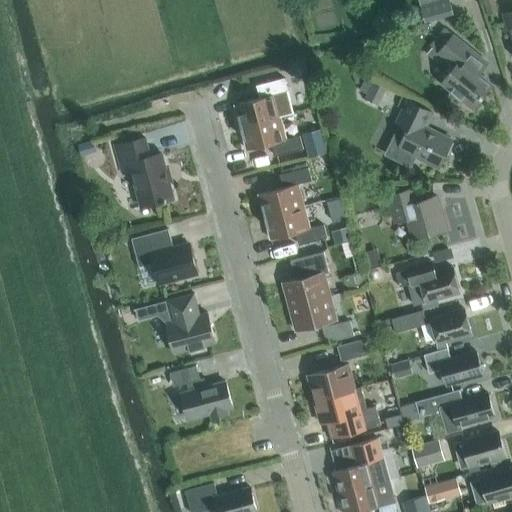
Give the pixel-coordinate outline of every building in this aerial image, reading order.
[(419,0),(426,23),(453,15),(448,0),(419,0)] [(482,0),(486,14),(498,11),(494,0),(482,0)] [(511,13),(502,16),(505,28),(511,26),(511,27),(511,13)] [(473,108),(492,84),(477,72),(486,61),(453,34),(446,28),(431,46),(455,66),(442,82),(473,108)] [(365,77),(359,89),(366,93),(364,98),(376,104),(384,86),(365,77)] [(262,98),(235,105),(241,128),(280,117),(279,116),(293,112),(292,108),(288,91),(284,78),(258,85),(262,98)] [(398,125),(384,155),(410,168),(416,157),(438,167),(451,139),(425,127),(432,113),(407,100),(396,124),(398,125)] [(280,117),(241,128),(247,150),(273,143),(277,156),(303,149),(300,136),(285,140),(280,117)] [(320,129),(302,134),(309,158),(326,153),(320,129)] [(150,156),(145,138),(115,146),(122,172),(131,170),(141,207),(173,199),(161,153),(150,156)] [(97,152),(93,140),(77,144),(81,156),(97,152)] [(264,214),(303,204),(297,184),(311,180),(308,167),(282,174),(285,187),(258,194),(264,214)] [(415,202),(413,193),(411,188),(388,195),(396,223),(408,219),(413,238),(445,228),(436,196),(415,202)] [(303,204),(264,214),(270,239),(297,232),(300,245),(327,238),(323,225),(309,229),(303,204)] [(168,229),(131,238),(139,267),(144,286),(159,282),(196,273),(189,244),(173,248),(168,229)] [(349,230),(333,234),(336,243),(351,239),(349,230)] [(287,281),(282,283),(287,303),(288,307),(330,296),(324,273),(329,272),(323,252),(290,261),(294,273),(297,272),(299,278),(287,281)] [(432,262),(396,272),(399,286),(408,284),(414,305),(421,302),(426,301),(436,298),(460,292),(453,267),(435,272),(432,262)] [(364,285),(361,273),(347,277),(350,289),(364,285)] [(196,315),(195,309),(198,309),(194,293),(166,301),(172,322),(166,324),(175,354),(215,343),(207,312),(196,315)] [(330,296),(288,307),(295,330),(336,319),(330,296)] [(426,301),(421,302),(423,309),(438,305),(436,298),(426,301)] [(426,324),(422,325),(426,341),(432,343),(437,342),(437,343),(446,341),(471,334),(464,309),(430,318),(431,322),(426,324)] [(423,310),(392,318),(395,332),(422,325),(426,324),(423,310)] [(354,336),(350,320),(322,328),(326,344),(354,336)] [(369,355),(365,338),(337,346),(341,362),(369,355)] [(446,341),(437,343),(439,350),(447,347),(446,341)] [(451,358),(447,347),(439,350),(423,354),(429,373),(441,369),(446,385),(483,374),(476,351),(451,358)] [(408,359),(390,364),(394,379),(412,374),(408,359)] [(348,364),(307,375),(313,399),(355,388),(348,364)] [(200,379),(196,365),(169,372),(172,383),(177,386),(186,383),(188,391),(185,392),(192,419),(210,414),(211,419),(228,414),(227,409),(233,408),(225,381),(207,386),(205,378),(200,379)] [(355,388),(313,399),(320,423),(327,421),(331,420),(336,438),(381,426),(376,406),(367,409),(361,386),(355,388)] [(435,396),(414,402),(419,417),(431,414),(432,417),(441,414),(446,434),(462,429),(461,425),(494,416),(488,393),(462,400),(459,389),(435,396)] [(401,414),(386,418),(389,427),(403,423),(401,414)] [(468,465),(505,455),(498,432),(462,442),(468,465)] [(336,470),(332,471),(339,493),(373,484),(389,480),(385,467),(383,457),(377,437),(350,445),(355,464),(336,470)] [(424,444),(411,447),(417,467),(429,463),(424,444)] [(479,470),(477,463),(468,465),(467,465),(469,473),(479,470)] [(487,502),(511,494),(511,469),(480,478),(487,502)] [(429,503),(462,494),(457,477),(424,486),(429,503)] [(373,484),(339,493),(343,511),(359,511),(379,507),(394,503),(395,502),(393,493),(389,480),(373,484)] [(217,496),(214,483),(185,490),(190,511),(197,511),(216,507),(217,511),(256,511),(250,487),(217,496)] [(429,511),(425,497),(406,503),(408,511),(429,511)]
